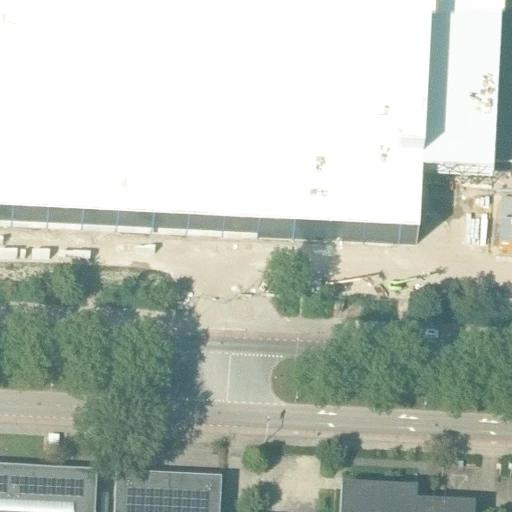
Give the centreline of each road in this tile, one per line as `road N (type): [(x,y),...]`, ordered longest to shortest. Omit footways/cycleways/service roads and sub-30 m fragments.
road 1 (tertiary): [(228,411),(511,424)]
road 2 (tertiary): [(511,357),(234,343)]
road 3 (tertiary): [(234,343),(0,330)]
road 4 (tertiary): [(0,401),(228,411)]
